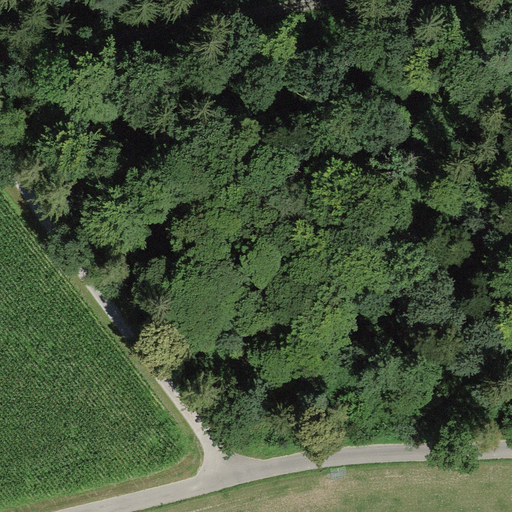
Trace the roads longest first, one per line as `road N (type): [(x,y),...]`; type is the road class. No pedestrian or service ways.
road 1 (unclassified): [(89,511),(332,457),(511,450)]
road 2 (track): [(0,149),(216,444),(230,476)]
road 3 (track): [(322,0),(0,55)]
